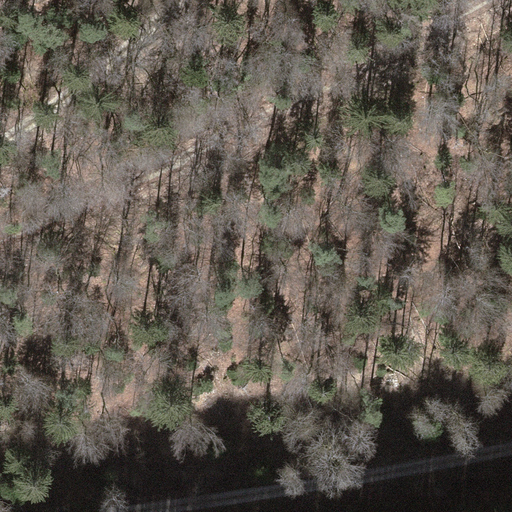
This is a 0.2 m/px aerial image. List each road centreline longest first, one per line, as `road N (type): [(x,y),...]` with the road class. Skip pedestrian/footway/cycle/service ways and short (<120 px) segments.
road 1 (track): [(0,233),(482,0)]
road 2 (track): [(511,444),(374,477),(125,511)]
road 3 (track): [(0,146),(71,97),(181,0)]
